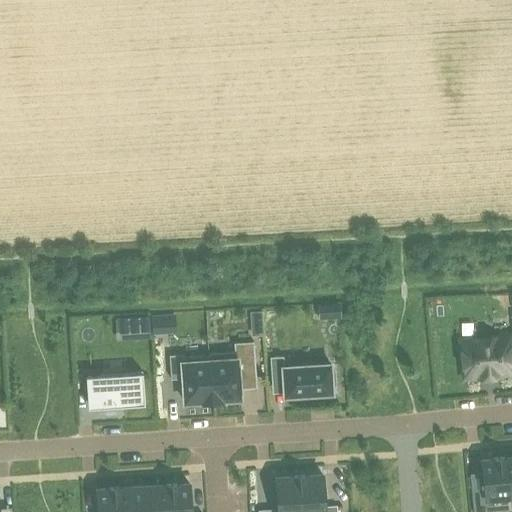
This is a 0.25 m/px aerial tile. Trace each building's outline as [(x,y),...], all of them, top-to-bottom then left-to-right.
[(340,304),(329,305),(330,321),(341,321),(340,304)] [(150,318),(132,318),(133,339),(151,339),(150,318)] [(263,324),(251,325),(251,335),(264,334),(263,324)] [(511,334),(460,340),(464,378),(479,376),(479,379),(498,377),(498,374),(511,372),(511,366),(510,352),(511,351),(511,334)] [(234,351),(209,352),(212,401),(223,401),(223,399),(240,398),(239,382),(256,381),(254,341),(234,343),(234,351)] [(183,354),(169,355),(171,379),(182,378),(184,402),(201,401),(201,402),(212,401),(209,352),(208,352),(208,355),(183,357),(183,354)] [(283,356),(270,356),(271,380),(283,380),(284,394),(284,396),(286,396),(303,395),(313,395),(313,394),(330,393),(332,393),(332,391),(331,386),(335,386),(334,370),(330,370),(330,365),(330,363),(328,363),(328,364),(284,367),(283,356)] [(100,376),(86,376),(86,386),(87,386),(88,401),(101,400),(102,407),(139,404),(144,404),(143,386),(142,371),(99,374),(100,376)] [(490,459),(481,460),(484,488),(486,511),(489,511),(511,510),(505,457),(490,458),(490,459)] [(265,510),(258,510),(258,511),(301,511),(299,475),(291,476),(291,477),(275,478),(277,509),(265,510)] [(307,475),(299,475),(301,511),(337,511),(337,505),(325,506),(323,475),(307,476),(307,475)] [(179,483),(164,484),(165,511),(191,511),(189,483),(180,484),(179,483)] [(163,485),(143,486),(144,511),(165,511),(164,484),(163,484),(163,485)] [(122,487),(121,487),(122,511),(144,511),(143,486),(122,488),(122,487)] [(106,489),(96,489),(97,511),(122,511),(121,487),(106,488),(106,489)] [(486,511),(484,488),(471,490),(473,511),(486,511)]
